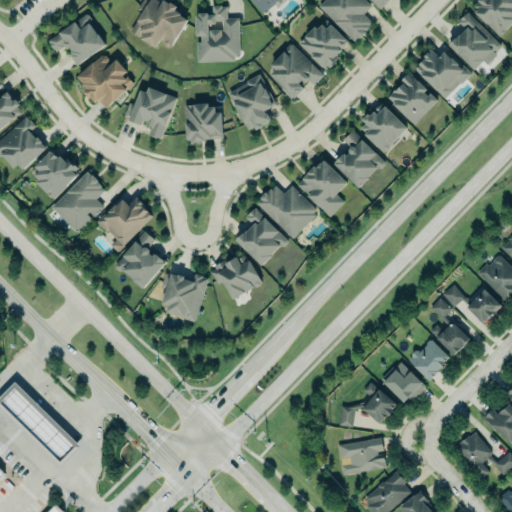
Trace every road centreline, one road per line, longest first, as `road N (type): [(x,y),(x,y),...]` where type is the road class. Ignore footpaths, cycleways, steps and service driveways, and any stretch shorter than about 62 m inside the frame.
road 1 (secondary): [(511,96),(196,421)]
road 2 (secondary): [(220,444),(511,144)]
road 3 (primary): [(287,511),(0,222)]
road 4 (primary): [(0,284),(224,511)]
road 5 (residential): [(428,0),(288,140),(247,162),(190,173)]
road 6 (residential): [(190,173),(134,161),(72,125),(0,33)]
road 7 (residential): [(168,171),(175,226),(190,238),(203,232),(213,170)]
road 8 (residential): [(511,338),(421,433)]
road 9 (secondary): [(196,421),(109,511)]
